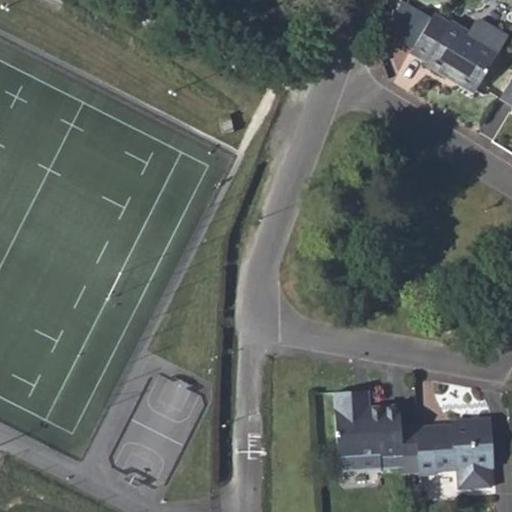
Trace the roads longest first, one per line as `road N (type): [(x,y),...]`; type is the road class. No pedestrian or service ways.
road 1 (residential): [(257,312),(429,365),(498,377),(511,354)]
road 2 (residential): [(257,312),(269,241),(328,82)]
road 3 (residential): [(511,189),(328,82)]
road 4 (residential): [(250,511),(257,312)]
